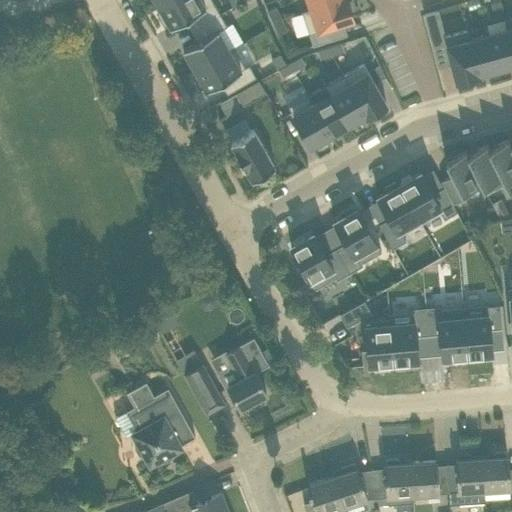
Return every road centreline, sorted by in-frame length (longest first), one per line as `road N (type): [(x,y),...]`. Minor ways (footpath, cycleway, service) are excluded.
road 1 (residential): [(230,231),(97,0)]
road 2 (residential): [(230,231),(436,119)]
road 3 (residential): [(338,397),(316,379),(230,231)]
road 4 (residential): [(338,397),(376,405),(511,393)]
